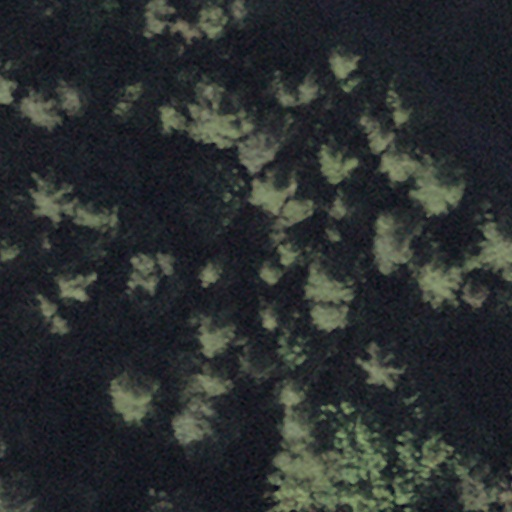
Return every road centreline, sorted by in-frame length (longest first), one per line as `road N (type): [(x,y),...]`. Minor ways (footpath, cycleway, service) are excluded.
road 1 (track): [(240,511),(15,0)]
road 2 (unclassified): [(511,172),(333,0)]
